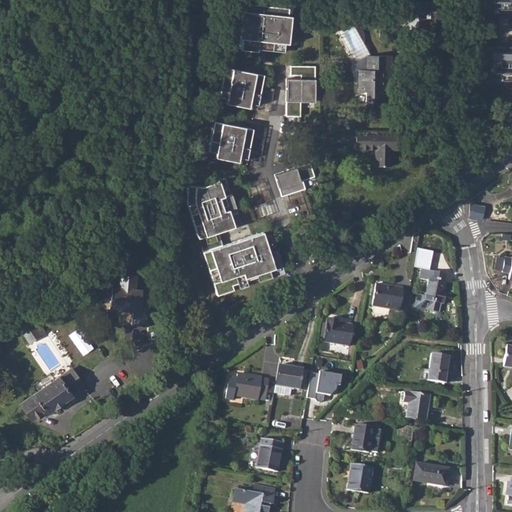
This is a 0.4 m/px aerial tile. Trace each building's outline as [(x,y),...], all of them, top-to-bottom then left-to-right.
[(439,2),(409,2),(409,14),(405,14),(406,23),(410,27),(420,28),(420,30),(434,30),(434,16),(440,16),(439,2)] [(246,5),(241,51),(258,53),(258,50),(284,53),(289,10),(246,5)] [(511,46),(484,47),(484,78),(511,78),(511,46)] [(391,55),(373,55),(365,54),(365,69),(358,69),(357,91),(365,92),(365,102),(385,102),(386,86),(383,86),(383,78),(390,78),(391,55)] [(290,77),(301,76),(301,67),(290,67),(290,77)] [(300,103),(315,103),(315,68),(301,67),(301,76),(301,80),(300,103)] [(219,98),(258,106),(264,76),(225,68),(219,98)] [(300,103),(301,80),(286,80),(286,117),(300,118),(300,103)] [(208,153),(247,160),(253,130),(214,123),(208,153)] [(332,128),(332,142),(354,143),(354,149),(374,150),(373,166),(389,166),(390,150),(397,150),(397,124),(389,124),(388,131),(360,130),(360,129),(332,128)] [(274,176),(281,198),(305,190),(302,182),(314,178),(310,164),(274,176)] [(200,246),(221,240),(219,233),(241,226),(231,195),(224,197),(219,182),(202,187),(187,186),(186,204),(200,246)] [(469,203),(468,216),(481,219),(484,206),(469,203)] [(270,250),(276,248),(271,231),(265,233),(270,250)] [(217,295),(283,274),(276,252),(269,254),(262,233),(222,246),(221,240),(200,246),(217,295)] [(502,269),(504,257),(497,255),(495,267),(502,269)] [(502,269),(502,271),(509,272),(508,279),(511,279),(511,256),(505,255),(504,257),(502,269)] [(423,260),(421,268),(441,273),(442,264),(423,260)] [(441,273),(421,268),(419,278),(428,280),(424,300),(442,304),(445,293),(442,293),(444,282),(441,281),(443,273),(441,273)] [(148,326),(150,301),(140,300),(141,290),(134,289),(135,275),(119,274),(118,289),(106,288),(105,299),(110,300),(109,308),(127,310),(128,307),(129,307),(133,310),(131,325),(148,326)] [(375,283),(371,306),(405,312),(408,292),(402,291),(402,288),(375,283)] [(15,322),(28,313),(24,307),(11,316),(15,322)] [(30,311),(28,313),(15,322),(29,343),(45,332),(42,327),(38,330),(35,326),(39,323),(30,311)] [(326,323),(323,337),(323,342),(348,346),(352,325),(336,322),(337,320),(327,318),(326,323)] [(83,357),(97,348),(79,322),(66,332),(83,357)] [(511,346),(505,346),(502,367),(511,368),(511,346)] [(431,353),(427,380),(444,384),(448,356),(431,353)] [(278,365),(274,386),(291,389),(305,391),(308,371),(278,365)] [(43,411),(44,414),(71,395),(69,393),(82,384),(70,368),(67,370),(58,377),(57,375),(31,393),(32,395),(19,403),(31,420),(43,411)] [(318,374),(310,373),(306,398),(314,399),(316,402),(320,402),(323,401),(324,395),(329,396),(334,390),(335,385),(339,386),(340,375),(318,372),(318,374)] [(265,394),(266,393),(267,383),(268,379),(236,373),(236,379),(228,377),(224,398),(232,399),(233,395),(257,399),(258,393),(265,394)] [(122,395),(113,386),(95,402),(103,412),(122,395)] [(274,386),(273,394),(290,396),(291,389),(274,386)] [(404,392),(403,403),(407,404),(405,418),(425,421),(428,396),(404,392)] [(354,425),(351,450),(368,452),(368,450),(377,451),(380,430),(372,429),(372,428),(354,425)] [(260,438),(255,468),(276,472),(282,442),(260,438)] [(415,463),(413,481),(444,486),(447,469),(415,463)] [(350,464),(346,489),(367,492),(372,468),(350,464)] [(233,489),(231,501),(245,504),(243,511),(267,511),(268,508),(265,507),(265,503),(271,505),(274,489),(253,485),(252,492),(242,490),(243,487),(238,486),(238,490),(233,489)]
